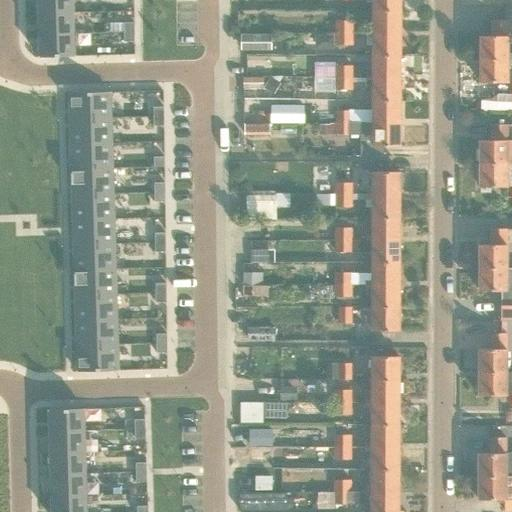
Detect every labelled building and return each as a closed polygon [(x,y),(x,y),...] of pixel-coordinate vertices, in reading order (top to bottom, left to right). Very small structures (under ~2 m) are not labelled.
[(73,0),(38,0),(39,14),(74,13),(73,0)] [(145,0),(146,10),(178,9),(177,0),(145,0)] [(372,11),(400,11),(399,0),(336,0),(336,1),(352,0),(372,0),(372,11)] [(366,29),(366,34),(400,33),(400,11),(372,11),(372,29),(366,29)] [(74,13),(39,14),(39,35),(75,34),(74,13)] [(352,22),(336,22),(336,23),(336,34),(352,34),(352,23),(352,22)] [(135,23),(124,23),(124,32),(135,32),(135,23)] [(480,61),(507,61),(508,23),(491,23),(491,38),(480,38),(480,61)] [(135,32),(124,32),(124,42),(135,42),(135,32)] [(400,33),(366,34),(366,40),(366,47),(372,47),(372,55),(400,55),(400,47),(400,33)] [(75,34),(39,35),(40,57),(75,56),(75,34)] [(352,34),(336,34),(336,37),(336,46),(352,46),(352,34)] [(272,35),(243,35),(243,50),(272,50),(272,35)] [(336,46),(336,37),(317,37),(317,49),(336,49),(336,46)] [(366,72),(366,78),(400,78),(400,55),(372,55),(372,66),(366,66),(366,72)] [(507,61),(480,61),(480,84),(497,85),(507,85),(507,61)] [(316,63),(315,78),(336,78),(351,78),(352,67),(336,67),(336,63),(316,63)] [(244,78),(244,89),(264,89),(264,88),(275,94),(281,83),(280,82),(283,77),(263,76),(263,78),(244,78)] [(315,78),(315,92),(335,93),(335,90),(351,90),(351,78),(336,78),(315,78)] [(372,97),(372,101),(400,101),(400,78),(366,78),(366,92),(372,92),(372,97)] [(497,93),(497,85),(480,84),(480,93),(497,93)] [(111,92),(69,93),(70,119),(112,118),(111,92)] [(372,111),(352,111),(352,113),(352,124),(365,124),(400,124),(400,122),(400,101),(372,101),(372,111)] [(273,106),(273,124),(305,124),(305,106),(273,106)] [(164,107),(154,107),(154,117),(164,116),(164,107)] [(336,113),(336,124),(352,124),(352,113),(336,113)] [(164,116),(154,117),(154,126),(164,126),(164,116)] [(112,118),(70,119),(71,144),(113,143),(112,118)] [(245,124),(245,135),(270,135),(270,124),(245,124)] [(324,124),(323,135),(336,135),(336,137),(360,137),(360,148),(360,158),(384,158),(384,148),(400,148),(400,124),(365,124),(352,124),(336,124),(324,124)] [(480,165),(507,165),(507,164),(511,163),(511,141),(507,141),(507,127),(492,126),(491,143),(480,142),(480,165)] [(315,137),(314,150),(332,150),(332,138),(315,137)] [(113,143),(71,144),(71,170),(114,168),(113,143)] [(164,157),(154,157),(154,167),(164,167),(164,157)] [(507,165),(480,165),(480,188),(507,188),(507,174),(507,165)] [(114,168),(71,170),(72,195),(115,194),(114,168)] [(372,190),(366,190),(366,198),(399,198),(399,175),(372,175),(372,190)] [(169,179),(169,189),(190,188),(189,178),(169,179)] [(164,183),(154,183),(155,192),(165,192),(164,183)] [(336,183),(335,198),(351,198),(351,183),(336,183)] [(305,206),(324,206),(325,192),(306,191),(305,206)] [(165,192),(155,192),(155,202),(165,202),(165,192)] [(277,195),(277,207),(289,207),(289,193),(277,193),(277,195)] [(115,194),(72,195),(73,220),(115,219),(115,194)] [(247,196),(247,220),(277,220),(277,207),(277,195),(247,196)] [(351,210),(351,198),(335,198),(335,210),(351,210)] [(399,220),(399,198),(366,198),(366,208),(372,208),(372,220),(399,220)] [(115,219),(73,220),(74,245),(116,244),(115,219)] [(372,237),(366,237),(366,243),(399,243),(399,220),(372,220),(372,237)] [(335,228),(335,243),(351,243),(351,240),(351,228),(335,228)] [(480,246),(479,268),(506,269),(506,268),(507,230),(491,230),(491,246),(480,246)] [(165,233),(155,233),(155,243),(165,243),(165,233)] [(303,253),(333,253),(333,241),(303,241),(303,253)] [(165,243),(155,243),(155,252),(165,252),(165,243)] [(399,265),(399,243),(366,243),(351,243),(335,243),(335,253),(351,253),(372,253),(372,265),(399,265)] [(116,244),(74,245),(74,270),(117,269),(116,244)] [(262,250),(252,250),(252,262),(262,262),(262,250)] [(399,287),(399,265),(372,265),(372,273),(354,273),(350,274),(334,274),(334,286),(350,285),(365,286),(365,287),(399,287)] [(479,268),(479,292),(503,292),(503,306),(501,306),(501,320),(511,319),(511,268),(506,268),(506,269),(479,268)] [(117,269),(74,270),(75,296),(118,294),(117,269)] [(244,285),(261,285),(261,273),(244,273),(244,285)] [(168,294),(192,294),(192,280),(168,281),(168,294)] [(166,283),(156,284),(156,293),(166,293),(166,283)] [(350,285),(334,286),(334,297),(350,297),(350,285)] [(399,287),(365,287),(365,297),(372,297),(372,310),(399,310),(399,287)] [(166,293),(156,293),(156,303),(166,303),(166,293)] [(118,294),(75,296),(76,321),(118,319),(118,294)] [(338,325),(351,325),(351,310),(338,310),(338,325)] [(399,310),(372,310),(372,333),(399,333),(399,310)] [(118,319),(76,321),(77,346),(119,345),(118,319)] [(248,341),(275,341),(275,327),(248,327),(248,341)] [(166,334),(156,334),(157,344),(167,343),(166,334)] [(479,372),(506,373),(506,335),(490,335),(490,350),(479,350),(479,372)] [(167,343),(157,344),(157,353),(167,353),(167,343)] [(189,344),(188,365),(204,366),(205,345),(189,344)] [(119,345),(77,346),(77,372),(119,371),(119,345)] [(372,382),(399,383),(399,359),(372,359),(372,382)] [(337,383),(351,383),(351,366),(337,366),(337,383)] [(511,373),(506,374),(506,373),(479,372),(479,396),(505,396),(505,386),(511,386),(511,373)] [(365,405),(398,405),(399,383),(372,382),(372,390),(365,390),(365,405)] [(294,400),(294,388),(281,388),(281,400),(294,400)] [(333,393),(334,405),(350,405),(350,393),(333,393)] [(288,418),(288,404),(266,404),(266,418),(288,418)] [(350,405),(334,405),(334,417),(350,416),(350,405)] [(372,408),(372,427),(398,427),(398,405),(365,405),(365,408),(372,408)] [(84,408),(49,409),(49,432),(85,430),(84,408)] [(145,419),(135,419),(135,429),(145,428),(145,419)] [(372,443),(365,443),(365,449),(398,449),(398,427),(372,427),(372,435),(372,443)] [(145,428),(135,429),(135,438),(145,438),(145,428)] [(249,428),(249,445),(270,445),(270,428),(249,428)] [(85,430),(49,432),(50,453),(85,452),(85,430)] [(334,449),(350,450),(351,438),(334,437),(334,449)] [(478,477),(506,477),(511,476),(511,454),(507,454),(507,440),(490,440),(490,454),(478,454),(478,477)] [(250,449),(250,461),(274,461),(274,449),(250,449)] [(350,450),(334,449),(333,461),(350,462),(350,450)] [(371,472),(398,472),(398,449),(365,449),(365,453),(366,453),(366,457),(371,457),(371,472)] [(85,452),(50,453),(51,475),(86,474),(85,452)] [(146,462),(136,463),(136,472),(146,472),(146,462)] [(146,472),(136,472),(137,482),(147,482),(146,472)] [(371,488),(365,488),(365,494),(371,494),(398,494),(398,472),(371,472),(371,488)] [(86,474),(51,475),(51,497),(87,496),(86,474)] [(478,477),(478,500),(506,501),(505,511),(511,511),(511,476),(506,477),(478,477)] [(167,490),(192,490),(193,479),(167,478),(167,490)] [(333,483),(333,495),(350,495),(350,483),(333,483)] [(250,507),(275,507),(275,494),(250,494),(250,507)] [(365,494),(350,494),(350,495),(350,506),(365,506),(371,506),(371,511),(397,511),(398,494),(371,494),(365,494)] [(350,495),(333,495),(333,507),(350,507),(350,495)] [(87,511),(87,496),(51,497),(51,511),(87,511)]
